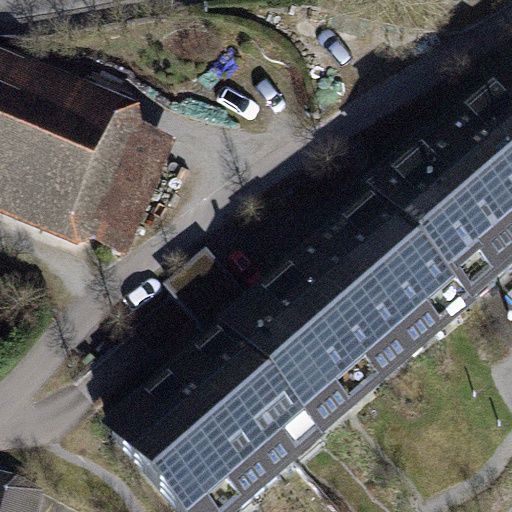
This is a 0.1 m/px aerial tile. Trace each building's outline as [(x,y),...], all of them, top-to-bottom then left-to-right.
[(511,86),(321,254),(411,357),(439,332),(427,318),(460,289),(458,287),(469,277),(484,293),(511,267),(511,86)] [(0,190),(120,241),(156,153),(0,87),(0,190)] [(321,254),(112,436),(178,511),(206,511),(227,494),(239,508),(295,459),(283,445),(306,425),(318,438),(348,412),(336,398),(364,373),(376,387),(411,357),(321,254)] [(511,338),(511,293),(490,316),(511,338)] [(0,511),(33,511),(38,494),(16,482),(0,478),(0,511)]
